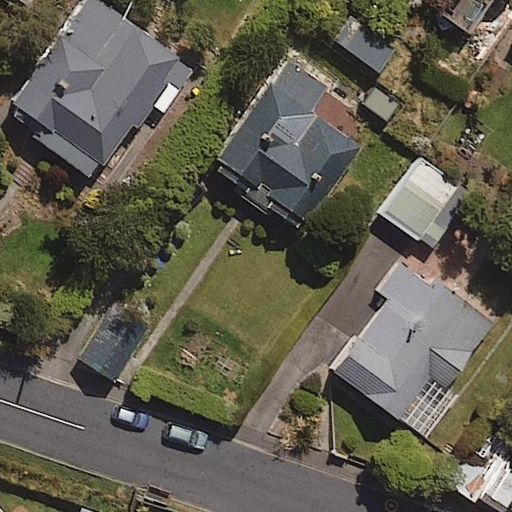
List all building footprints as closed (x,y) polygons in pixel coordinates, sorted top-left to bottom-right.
[(189,67),(99,0),(79,0),(0,105),(0,111),(98,186),(141,129),(131,122),(147,101),(157,109),(189,67)] [(390,46),(347,17),(331,41),(374,70),(390,46)] [(320,88),(282,59),(204,161),(290,227),(353,145),(305,108),(320,88)] [(455,186),(415,157),(376,211),(427,247),(452,211),(455,186)] [(485,318),(406,262),(329,369),(420,434),(451,391),(439,383),(485,318)] [(145,316),(97,296),(70,360),(117,380),(145,316)] [(500,511),(511,494),(511,439),(482,421),(443,482),(490,511),(500,511)]
